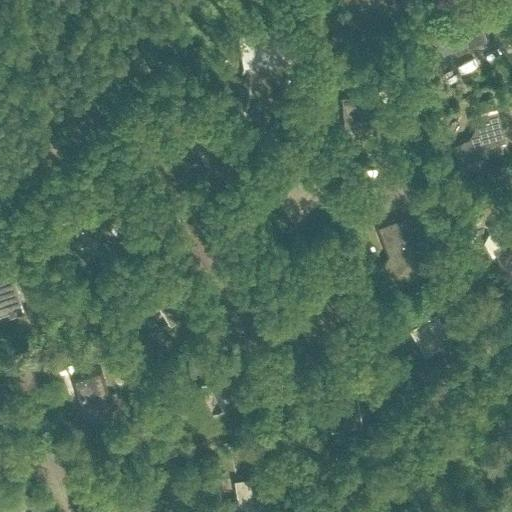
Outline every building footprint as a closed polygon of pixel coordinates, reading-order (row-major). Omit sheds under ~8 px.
[(487,38),(473,8),(442,23),(457,53),(487,38)] [(292,41),(289,24),(238,33),(244,66),(285,58),(282,42),(292,41)] [(377,124),(374,92),(343,95),(346,127),(377,124)] [(508,148),(493,95),(478,99),(481,107),(474,109),(477,122),(470,137),(463,139),(468,159),(508,148)] [(204,151),(201,120),(165,124),(168,155),(204,151)] [(322,197),(297,169),(272,191),(297,220),(322,197)] [(113,236),(107,206),(74,213),(79,243),(113,236)] [(387,251),(386,251),(385,252),(384,253),(384,254),(383,254),(383,255),(382,256),(382,257),(381,258),(381,259),(381,260),(381,261),(381,262),(381,263),(382,264),(382,265),(382,266),(383,267),(384,268),(385,269),(386,270),(387,270),(387,271),(388,271),(389,272),(390,272),(391,272),(392,272),(393,272),(394,272),(395,272),(396,272),(397,271),(398,271),(399,270),(400,270),(400,269),(401,268),(402,268),(402,267),(403,266),(403,265),(404,264),(421,257),(419,253),(428,249),(422,236),(415,239),(405,213),(376,225),(387,251)] [(511,237),(493,247),(509,279),(511,277),(511,237)] [(10,268),(0,272),(0,313),(8,311),(9,314),(24,309),(10,268)] [(180,273),(151,291),(170,323),(187,313),(190,317),(202,310),(180,273)] [(315,284),(288,304),(311,334),(326,323),(328,326),(340,317),(315,284)] [(436,312),(409,329),(425,355),(452,337),(436,312)] [(232,365),(206,381),(223,409),(249,393),(232,365)] [(80,401),(79,401),(78,402),(77,403),(76,404),(75,404),(75,405),(74,406),(74,407),(73,408),(73,409),(73,410),(73,411),(73,412),(73,413),(73,414),(73,415),(74,416),(74,417),(74,418),(75,418),(76,419),(76,420),(77,421),(78,421),(79,422),(80,422),(81,423),(82,423),(83,423),(84,423),(85,423),(86,423),(87,423),(88,423),(89,423),(89,422),(90,422),(91,421),(92,421),(93,420),(93,419),(94,418),(95,418),(95,417),(96,416),(115,410),(102,368),(73,377),(80,401)] [(362,423),(357,393),(327,399),(333,429),(362,423)] [(266,474),(235,479),(239,507),(270,503),(266,474)] [(160,511),(157,493),(132,497),(133,503),(123,504),(124,511),(160,511)]
